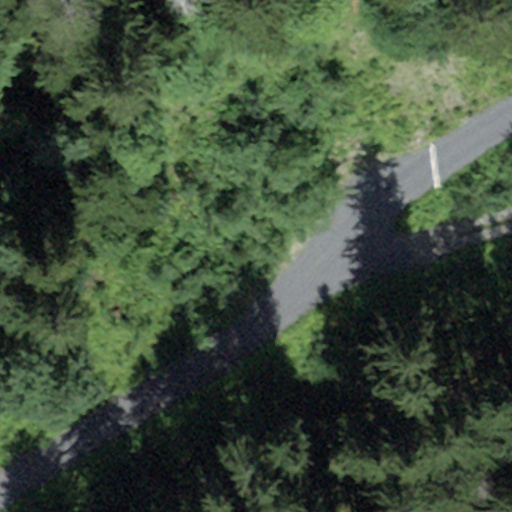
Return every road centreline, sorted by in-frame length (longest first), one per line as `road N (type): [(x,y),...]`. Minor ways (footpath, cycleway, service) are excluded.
road 1 (unclassified): [(511,110),(387,196),(262,327),(0,498)]
road 2 (track): [(307,281),(511,224)]
